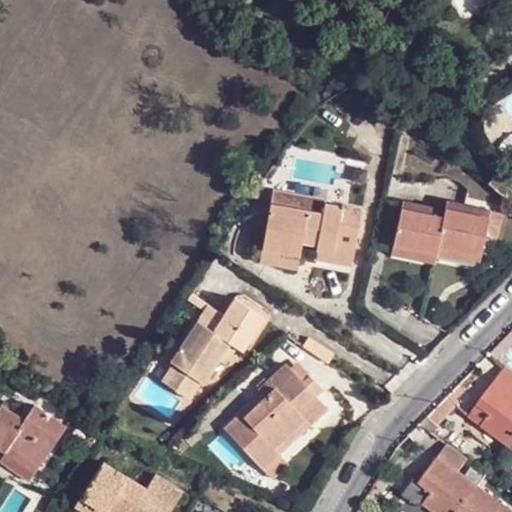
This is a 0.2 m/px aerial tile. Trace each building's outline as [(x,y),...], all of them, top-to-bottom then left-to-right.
[(271,205),(265,241),(301,249),(302,244),(316,246),(316,251),(352,257),(360,213),(325,206),(323,215),(271,205)] [(399,210),(390,246),(433,257),(436,249),(475,258),(483,219),(440,210),(439,219),(399,210)] [(301,249),(265,241),(264,249),(300,257),(301,249)] [(433,257),(390,246),(387,257),(430,266),(433,257)] [(436,249),(433,257),(473,266),(475,258),(436,249)] [(352,257),(316,251),(313,262),(350,268),(352,257)] [(205,314),(184,348),(222,373),(233,358),(239,362),(262,330),(231,309),(220,326),(205,314)] [(500,380),(511,387),(511,368),(509,366),(500,380)] [(237,420),(221,436),(259,477),(276,462),(269,455),(298,426),(305,435),(323,418),(282,373),(255,398),(261,405),(240,424),(237,420)] [(511,387),(500,380),(472,417),(511,445),(511,387)] [(462,385),(425,423),(438,433),(462,407),(458,404),(470,392),(462,385)] [(0,463),(24,481),(64,425),(32,404),(23,420),(1,404),(0,404),(0,449),(3,452),(0,455),(0,463)] [(269,455),(276,462),(305,435),(298,426),(269,455)] [(442,457),(464,472),(473,461),(450,444),(442,457)] [(464,472),(442,457),(426,478),(422,475),(407,495),(424,508),(427,503),(438,511),(462,511),(482,488),(464,472)] [(139,484),(98,458),(70,502),(85,511),(96,511),(98,509),(102,511),(159,511),(175,487),(149,470),(139,484)] [(511,511),(511,509),(482,488),(462,511),(511,511)]
